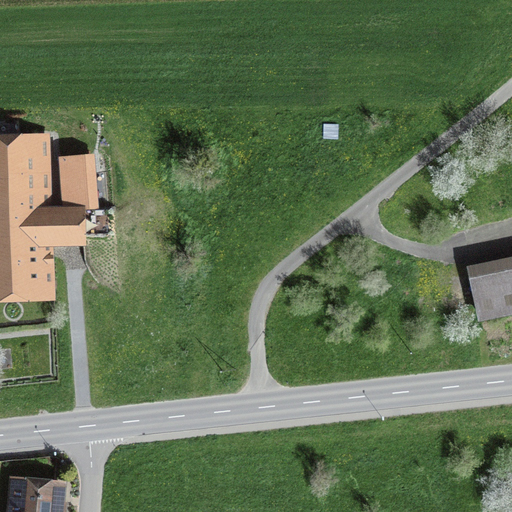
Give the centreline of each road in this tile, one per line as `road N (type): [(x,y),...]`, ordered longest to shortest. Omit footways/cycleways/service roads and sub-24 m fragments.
road 1 (residential): [(264,408),(256,309),(276,274),(511,82)]
road 2 (secondary): [(511,381),(264,408)]
road 3 (secondary): [(264,408),(93,426)]
road 4 (track): [(354,211),(398,246),(453,253),(511,239)]
